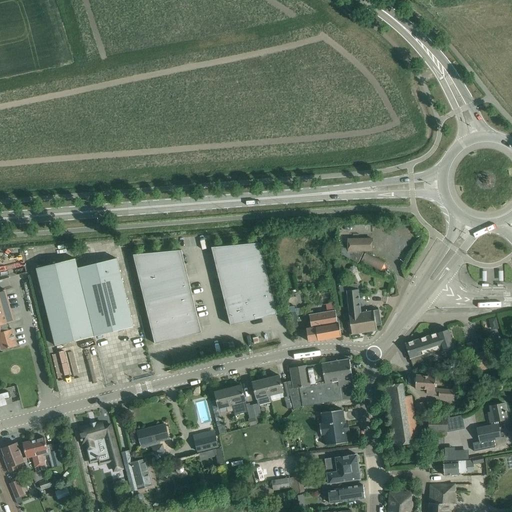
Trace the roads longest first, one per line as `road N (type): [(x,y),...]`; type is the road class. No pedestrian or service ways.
road 1 (unclassified): [(0,425),(294,350),(379,353)]
road 2 (primary): [(0,217),(343,192)]
road 3 (unknown): [(50,412),(20,289),(0,278)]
road 4 (tertiary): [(375,476),(367,397),(379,353)]
